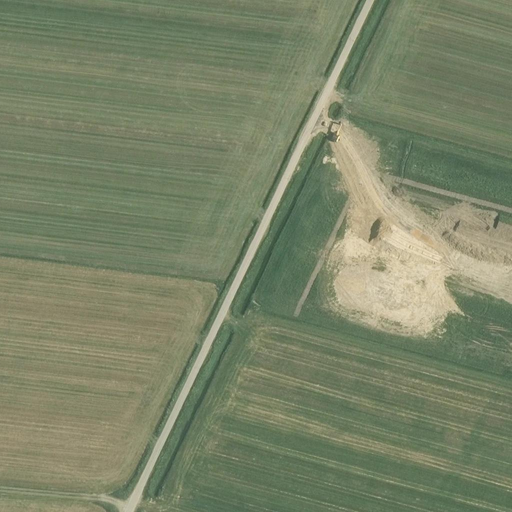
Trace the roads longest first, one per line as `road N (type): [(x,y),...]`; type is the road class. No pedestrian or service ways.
road 1 (unclassified): [(128,511),(370,0)]
road 2 (track): [(0,489),(132,502)]
